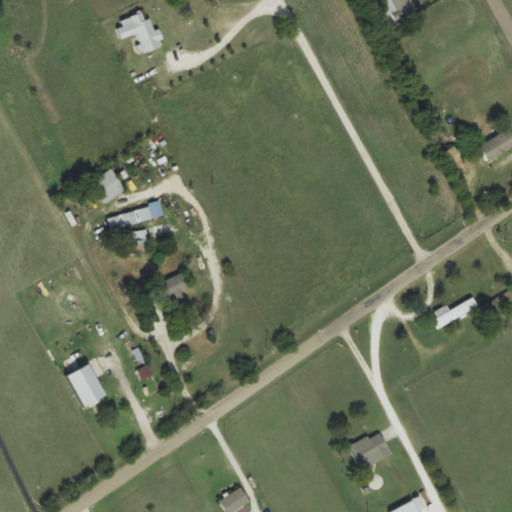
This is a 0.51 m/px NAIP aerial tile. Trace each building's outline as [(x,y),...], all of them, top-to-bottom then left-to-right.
[(383,0),(395,21),(417,8),(411,0),(383,0)] [(511,145),(511,132),(509,127),(478,145),(487,160),(511,145)] [(126,189),(112,168),(91,182),(105,203),(126,189)] [(163,280),(161,275),(144,282),(149,294),(137,298),(141,309),(191,290),(184,272),(163,280)] [(434,311),(437,317),(432,320),(436,329),(478,306),(472,296),(449,309),(446,304),(434,311)] [(91,401),(95,410),(137,389),(132,380),(91,401)] [(347,446),(358,470),(391,453),(379,430),(347,446)] [(244,511),(242,509),(251,502),(239,485),(219,500),(227,511),(244,511)]
